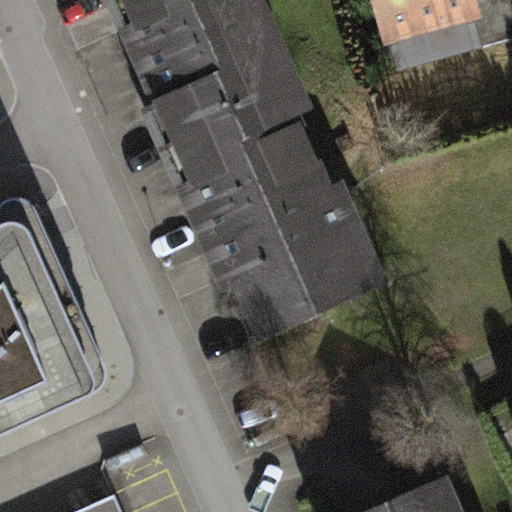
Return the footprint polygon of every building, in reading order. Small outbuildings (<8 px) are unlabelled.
[(118,0),(176,133),(309,77),(276,0),(118,0)] [(485,0),(377,0),(389,39),(489,10),(485,0)] [(176,133),(264,339),(397,282),(309,77),(176,133)] [(30,194),(23,191),(15,191),(7,194),(0,200),(0,434),(99,392),(105,387),(108,380),(110,367),(106,355),(35,199),(30,194)] [(464,511),(456,494),(414,511),(464,511)] [(114,511),(109,500),(81,511),(114,511)]
